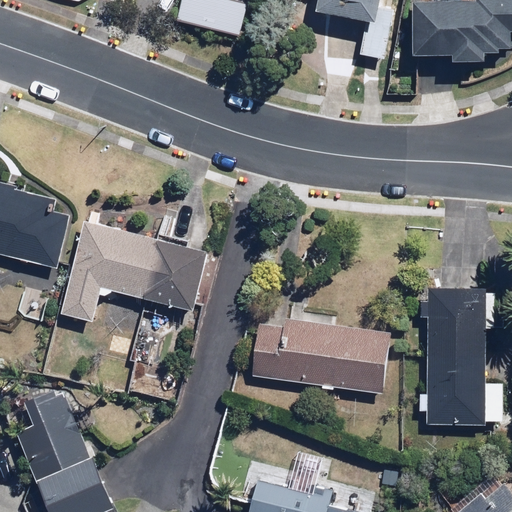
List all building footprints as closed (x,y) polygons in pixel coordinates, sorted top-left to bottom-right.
[(184,0),(178,23),(242,40),(251,5),(232,0),(184,0)] [(387,0),(322,0),(321,11),(384,22),(387,0)] [(511,0),(416,0),(414,54),(456,56),(455,65),(488,66),(489,55),(504,55),(504,48),(511,48),(511,0)] [(0,251),(64,264),(74,214),(53,210),(56,197),(19,190),(20,184),(0,180),(0,251)] [(208,249),(84,220),(62,314),(95,321),(103,287),(194,309),(208,249)] [(421,316),(430,316),(428,423),(487,424),(487,421),(504,422),(505,382),(489,382),(490,324),(499,324),(499,284),(430,283),(430,299),(422,299),(421,316)] [(394,328),(262,316),(256,378),(388,390),(394,328)] [(62,381),(7,404),(43,491),(33,495),(39,511),(112,511),(119,509),(94,449),(90,450),(62,381)] [(511,511),(511,482),(503,472),(454,511),(511,511)] [(361,511),(329,505),(331,496),(257,480),(250,511),(361,511)]
